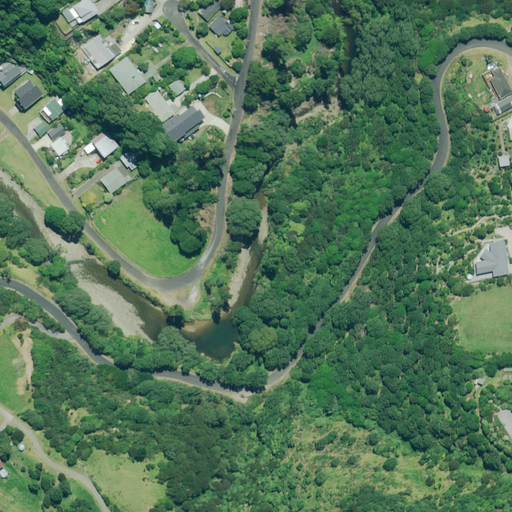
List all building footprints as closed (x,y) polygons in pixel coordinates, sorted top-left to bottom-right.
[(97,12),(89,0),(82,0),(69,8),(68,7),(61,11),(72,28),(97,12)] [(145,0),(143,11),(151,13),(154,0),(145,0)] [(222,5),(217,0),(213,0),(201,13),(208,20),(222,5)] [(228,24),(219,16),(209,27),(218,36),(222,32),(226,36),(234,28),(229,23),(228,24)] [(84,63),(89,71),(96,67),(97,68),(121,51),(115,43),(110,47),(106,42),(105,43),(99,35),(81,48),(90,59),(84,63)] [(11,67),(8,63),(4,57),(0,59),(0,86),(20,72),(15,65),(11,67)] [(144,82),(136,71),(126,57),(108,70),(126,94),(144,82)] [(136,71),(144,82),(157,72),(149,62),(136,71)] [(501,100),(511,93),(511,90),(499,67),(491,71),(494,76),(489,79),(501,100)] [(161,79),(157,73),(152,77),(156,82),(161,79)] [(185,89),(178,79),(169,86),(176,95),(185,89)] [(41,95),(30,80),(14,93),(19,98),(16,100),(23,109),(41,95)] [(217,98),(213,89),(201,94),(207,109),(226,102),(223,95),(217,98)] [(173,113),(156,90),(144,98),(148,104),(145,107),(158,124),(173,113)] [(511,93),(501,100),(492,105),(498,114),(511,106),(511,93)] [(39,112),(48,122),(51,119),(52,120),(68,107),(61,98),(57,102),(54,99),(39,112)] [(204,124),(199,115),(191,120),(196,129),(204,124)] [(48,129),(42,121),(33,128),(40,136),(48,129)] [(47,133),(54,142),(60,137),(66,132),(60,124),(47,133)] [(102,158),(118,146),(113,140),(112,141),(104,131),(90,141),(102,158)] [(60,137),(54,142),(49,145),(58,156),(68,149),(60,137)] [(133,147),(119,158),(127,167),(129,166),(132,170),(143,161),(133,147)] [(125,182),(115,168),(99,180),(110,194),(125,182)] [(503,241),(487,244),(488,253),(483,249),(478,257),(483,260),(473,263),(475,274),(491,271),(493,277),(509,274),(503,241)] [(484,378),(476,377),(475,383),(482,385),(484,378)]
